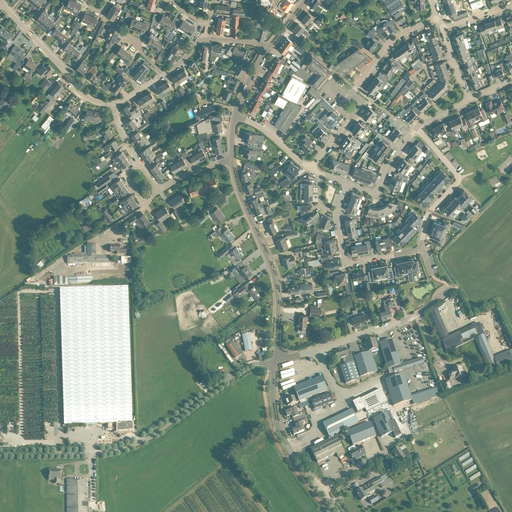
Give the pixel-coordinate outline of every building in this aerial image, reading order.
[(71,11),(72,9),(75,2),(71,0),(68,0),(68,2),(67,2),(65,5),(61,3),(56,9),(59,12),(62,7),(64,8),(71,11)] [(279,6),(281,8),(287,12),(293,4),(287,0),(286,0),(284,3),(282,2),(279,6)] [(320,0),(319,0),(311,0),(308,5),(314,9),(318,4),(328,10),(331,5),(321,0),(320,0)] [(382,0),(388,8),(392,15),(393,14),(395,16),(394,16),(399,22),(405,18),(401,12),(399,10),(405,6),(400,0),(382,0)] [(416,0),(417,9),(424,8),(424,2),(423,2),(422,0),(416,0)] [(443,0),(450,16),(453,15),(453,16),(452,16),(454,20),(469,15),(467,11),(458,14),(457,13),(456,9),(452,0),(443,0)] [(478,7),(475,0),(470,0),(472,3),(471,3),(473,9),(478,7)] [(154,9),(156,3),(148,1),(147,5),(144,4),(142,3),(140,5),(139,7),(145,9),(146,7),(149,8),(154,9)] [(75,2),(72,9),(75,10),(74,14),(77,15),(81,5),(75,2)] [(114,4),(110,10),(117,14),(120,8),(114,4)] [(216,11),(229,13),(230,6),(217,5),(216,11)] [(36,19),(42,23),(42,24),(48,17),(44,14),(46,12),(44,10),(42,12),(40,15),(36,19)] [(117,14),(110,10),(106,16),(113,20),(117,14)] [(88,23),(91,16),(85,13),(82,20),(88,23)] [(305,26),(309,29),(313,24),(310,21),(313,18),(308,13),(302,20),(307,24),(305,26)] [(42,24),(42,23),(41,25),(47,29),(48,28),(55,20),(57,22),(60,18),(61,16),(59,14),(55,18),(50,14),(48,17),(42,24)] [(136,19),(136,17),(130,15),(128,21),(131,22),(129,27),(136,30),(139,20),(136,19)] [(158,21),(164,25),(168,18),(163,15),(158,21)] [(97,18),(91,16),(88,23),(86,26),(92,29),(92,28),(93,29),(97,18)] [(384,19),(381,21),(381,23),(382,23),(389,32),(390,31),(390,32),(394,29),(392,25),(394,24),(395,23),(392,18),(391,16),(388,18),(390,20),(389,21),(387,19),(384,19)] [(164,25),(172,30),(174,27),(175,27),(180,19),(176,17),(174,22),(168,18),(164,25)] [(218,18),(217,25),(224,26),(225,23),(228,23),(229,18),(226,17),(225,19),(218,18)] [(501,18),(495,20),(498,29),(504,27),(501,18)] [(374,27),(370,30),(373,33),(376,34),(378,33),(379,35),(381,33),(384,36),(388,33),(389,32),(382,23),(381,23),(381,21),(378,19),(375,21),(380,27),(376,30),(374,27)] [(146,27),(148,28),(150,22),(144,20),(143,22),(139,20),(136,30),(144,32),(146,27)] [(184,31),(188,24),(183,20),(177,29),(183,32),(184,31)] [(495,20),(490,22),(493,30),(494,34),(499,32),(498,29),(495,20)] [(266,30),(268,26),(267,26),(257,23),(256,28),(258,28),(257,34),(254,34),(253,38),(263,41),(267,30),(266,30)] [(51,34),(57,38),(62,32),(59,29),(61,26),(59,24),(56,27),(51,34)] [(194,28),(188,24),(184,31),(183,32),(189,36),(194,28)] [(308,36),(310,34),(298,24),(292,30),(298,35),(302,31),(308,36)] [(488,32),(485,24),(479,26),(482,34),(488,32)] [(224,26),(217,25),(216,33),(226,34),(227,31),(223,30),(224,26)] [(1,27),(0,29),(0,36),(4,39),(0,45),(7,50),(14,41),(11,39),(13,35),(10,34),(10,33),(1,27)] [(108,29),(106,32),(107,33),(116,37),(119,30),(111,27),(109,30),(108,29)] [(104,36),(106,37),(105,39),(113,43),(116,37),(108,33),(107,33),(102,30),(100,34),(102,35),(102,36),(103,36),(104,36)] [(424,32),(427,40),(436,37),(434,31),(433,31),(434,31),(434,32),(432,33),(431,32),(430,30),(424,32)] [(62,32),(57,38),(62,42),(67,36),(69,33),(67,31),(65,34),(62,32)] [(308,37),(312,41),(317,36),(312,32),(308,37)] [(453,35),(455,41),(463,39),(461,33),(455,35),(455,34),(455,35),(453,36),(453,35)] [(147,41),(146,43),(152,47),(156,40),(152,38),(150,37),(147,41)] [(369,38),(364,46),(367,49),(371,52),(374,47),(376,45),(375,45),(377,42),(373,39),(372,38),(371,37),(369,38)] [(287,38),(282,45),(291,51),(296,44),(287,38)] [(348,44),(357,46),(360,48),(363,45),(359,41),(349,39),(348,44)] [(414,52),(416,50),(414,45),(415,45),(413,39),(408,42),(404,45),(409,53),(413,50),(414,52)] [(64,49),(70,53),(75,47),(72,45),(74,42),(72,40),(69,43),(64,49)] [(156,40),(152,47),(158,51),(162,44),(156,40)] [(334,55),(336,56),(346,44),(344,43),(334,55)] [(77,49),(75,47),(70,53),(75,58),(77,55),(79,57),(86,48),(88,45),(87,44),(84,47),(83,46),(79,51),(77,49)] [(300,44),(297,47),(298,48),(297,50),(301,53),(302,52),(306,49),(300,44)] [(174,45),(171,50),(177,55),(181,49),(174,45)] [(199,60),(205,61),(207,46),(201,45),(199,60)] [(224,52),(226,49),(221,49),(222,46),(212,45),(211,51),(216,52),(218,56),(221,57),(224,53),(224,52)] [(288,52),(291,55),(293,52),(291,51),(282,45),(278,50),(286,55),(288,52)] [(324,48),(330,53),(332,50),(326,45),(324,48)] [(404,45),(399,48),(407,58),(411,55),(409,53),(404,45)] [(11,50),(10,52),(13,54),(10,58),(16,62),(12,68),(16,71),(21,63),(22,61),(25,57),(21,55),(24,51),(20,48),(19,49),(14,46),(11,50)] [(84,56),(86,58),(94,48),(91,46),(84,56)] [(121,57),(122,57),(127,51),(121,46),(115,54),(118,55),(121,57)] [(237,55),(240,56),(239,57),(244,60),(246,56),(245,56),(248,50),(249,51),(244,48),(243,50),(242,50),(235,47),(232,52),(237,55)] [(391,54),(397,60),(399,58),(402,62),(407,58),(399,48),(398,47),(395,49),(396,51),(391,54)] [(331,66),(337,71),(339,69),(344,73),(346,71),(347,72),(352,67),(353,68),(357,63),(359,64),(363,58),(365,60),(368,56),(364,53),(358,48),(334,65),(331,62),(330,64),(331,66)] [(482,48),(477,50),(480,58),(483,57),(486,56),(485,53),(484,50),(486,49),(485,48),(482,49),(482,48)] [(177,55),(171,50),(167,56),(174,61),(177,55)] [(123,61),(129,66),(133,60),(130,58),(132,55),(127,51),(122,57),(124,59),(123,61)] [(441,52),(432,55),(434,60),(443,57),(441,52)] [(468,53),(460,56),(461,61),(463,61),(464,63),(472,61),(474,60),(475,60),(474,56),(470,57),(469,53),(468,53)] [(332,72),(332,71),(311,54),(301,66),(296,72),(317,90),(317,89),(331,73),(332,74),(333,74),(332,73),(333,73),(332,72)] [(271,64),(279,68),(282,63),(285,65),(286,63),(282,58),(281,59),(277,57),(275,60),(274,59),(271,64)] [(389,58),(385,65),(391,70),(394,72),(398,67),(400,69),(402,66),(400,65),(396,60),(394,62),(389,58)] [(28,59),(24,65),(29,69),(27,72),(26,72),(24,76),(26,78),(24,81),(27,83),(29,81),(32,76),(30,74),(36,64),(28,59)] [(87,62),(86,62),(83,59),(77,68),(83,73),(88,66),(85,64),(87,62)] [(293,60),(289,65),(296,72),(301,66),(300,66),(295,62),(293,60)] [(472,61),(464,63),(465,67),(464,67),(466,73),(478,67),(474,60),(472,61)] [(144,61),(138,69),(144,74),(149,69),(147,67),(149,65),(144,61)] [(435,65),(437,70),(446,67),(444,61),(439,63),(435,65)] [(190,72),(194,78),(197,76),(197,71),(199,70),(194,62),(189,65),(192,70),(190,72)] [(500,66),(497,68),(492,64),(490,65),(493,73),(496,71),(499,77),(504,74),(502,70),(505,69),(502,62),(500,63),(500,66)] [(234,71),(236,73),(240,75),(245,68),(239,64),(236,63),(234,65),(237,67),(234,71)] [(268,75),(271,77),(274,72),(276,73),(279,68),(271,64),(269,69),(270,70),(268,75)] [(37,70),(42,75),(44,72),(48,76),(54,70),(48,65),(46,67),(43,65),(37,70)] [(385,65),(380,71),(381,72),(385,75),(383,77),(387,80),(389,80),(391,77),(395,73),(391,70),(385,65)] [(102,72),(101,72),(98,76),(94,73),(96,69),(92,66),(88,71),(92,74),(91,76),(91,75),(90,76),(91,76),(89,79),(96,85),(100,79),(102,80),(106,75),(102,72)] [(437,70),(439,76),(448,73),(446,67),(437,70)] [(478,74),(479,73),(480,73),(478,67),(466,73),(469,78),(477,74),(478,74)] [(144,74),(138,69),(133,74),(140,80),(144,74)] [(184,70),(178,74),(182,80),(185,78),(187,81),(190,79),(188,76),(187,74),(184,70)] [(439,76),(441,81),(449,83),(448,79),(450,79),(448,73),(439,76)] [(477,74),(469,78),(471,83),(480,79),(479,77),(480,76),(479,73),(478,74),(477,74)] [(182,80),(178,74),(172,78),(176,84),(178,87),(181,85),(179,82),(182,80)] [(197,84),(198,87),(213,75),(210,74),(197,84)] [(122,75),(117,82),(122,86),(124,88),(130,81),(122,75)] [(229,81),(232,82),(235,83),(238,84),(240,80),(226,75),(224,79),(225,80),(229,81)] [(268,87),(270,82),(269,81),(271,77),(268,75),(265,79),(264,79),(261,84),(268,87)] [(307,84),(291,76),(286,85),(285,88),(281,95),(278,93),(273,101),(281,105),(285,108),(274,125),(285,132),(301,106),(296,103),(307,84)] [(373,80),(380,86),(383,88),(388,81),(382,77),(381,79),(376,76),(373,80)] [(40,85),(43,87),(49,80),(46,78),(43,82),(40,85)] [(395,86),(398,89),(405,81),(402,78),(395,86)] [(410,78),(405,85),(407,88),(413,81),(410,78)] [(480,79),(471,83),(474,89),(475,89),(474,89),(474,88),(476,87),(476,88),(476,89),(481,86),(481,85),(484,84),(482,79),(480,79)] [(40,91),(43,93),(49,86),(52,82),(49,80),(43,87),(43,88),(40,91)] [(373,80),(370,85),(377,90),(380,86),(373,80)] [(120,88),(122,86),(117,82),(116,81),(111,86),(108,83),(107,83),(106,85),(102,83),(100,86),(105,90),(108,88),(116,94),(120,88)] [(167,81),(161,85),(165,91),(168,89),(170,92),(173,90),(171,87),(167,81)] [(225,90),(222,97),(229,100),(232,90),(236,91),(238,84),(235,83),(232,82),(229,81),(225,90)] [(441,81),(437,85),(444,92),(448,88),(446,86),(449,83),(441,81)] [(53,85),(50,88),(52,89),(53,90),(54,89),(57,91),(58,89),(60,91),(61,91),(64,87),(58,82),(55,86),(54,86),(53,85)] [(268,87),(261,84),(258,88),(260,89),(257,94),(261,96),(264,91),(265,92),(266,91),(270,94),(272,89),(268,87)] [(161,85),(155,89),(158,93),(159,95),(161,98),(164,96),(167,94),(165,91),(161,85)] [(380,92),(377,90),(370,85),(366,89),(372,93),(369,96),(375,100),(377,97),(376,96),(380,92)] [(405,85),(399,92),(402,94),(403,96),(409,90),(407,88),(405,85)] [(437,85),(433,89),(439,96),(444,92),(437,85)] [(176,91),(180,97),(186,93),(181,86),(176,89),(177,91),(176,91)] [(191,89),(195,94),(199,91),(196,86),(191,89)] [(47,98),(44,102),(48,106),(55,97),(60,91),(58,89),(57,91),(54,89),(53,90),(52,89),(49,93),(46,97),(47,98)] [(439,96),(433,89),(428,93),(435,100),(439,96)] [(150,92),(144,97),(148,102),(151,100),(153,103),(156,101),(154,98),(150,92)] [(424,92),(418,98),(427,108),(431,104),(430,103),(427,100),(429,98),(424,92)] [(0,101),(0,109),(1,110),(10,98),(6,94),(0,101)] [(259,101),(261,96),(257,94),(255,99),(253,98),(251,103),(257,106),(260,101),(259,101)] [(148,102),(144,97),(138,100),(142,106),(144,109),(146,108),(147,109),(151,107),(148,102)] [(418,98),(411,104),(417,110),(419,108),(422,111),(423,112),(427,108),(418,98)] [(486,106),(488,110),(490,114),(495,112),(496,113),(502,110),(501,109),(504,108),(501,99),(493,103),(491,100),(486,102),(487,105),(486,106)] [(41,105),(37,109),(42,113),(48,106),(44,102),(43,102),(41,105)] [(65,109),(63,112),(65,114),(68,111),(73,115),(77,109),(69,103),(65,109)] [(121,109),(125,116),(131,112),(128,108),(131,106),(129,103),(121,109)] [(257,106),(251,103),(248,108),(249,108),(248,111),(255,115),(256,112),(255,111),(257,106)] [(409,108),(406,111),(415,120),(419,116),(418,115),(415,112),(417,110),(411,104),(408,107),(409,108)] [(197,111),(200,118),(216,112),(213,105),(197,111)] [(337,122),(339,120),(340,119),(340,118),(339,118),(333,111),(335,109),(332,107),(328,111),(331,114),(327,116),(330,119),(328,121),(326,121),(324,123),(326,125),(329,122),(333,126),(334,124),(335,124),(336,124),(337,123),(337,122)] [(366,112),(373,118),(377,121),(378,118),(382,113),(376,109),(375,109),(377,110),(375,112),(369,107),(366,112)] [(479,107),(473,110),(477,119),(480,117),(480,119),(482,121),(488,118),(484,110),(481,112),(479,107)] [(84,120),(91,122),(91,119),(100,121),(102,113),(87,110),(84,120)] [(477,119),(473,110),(467,112),(469,116),(466,118),(469,126),(474,124),(475,122),(474,120),(477,119)] [(398,113),(395,116),(404,123),(407,120),(410,123),(411,124),(415,120),(406,111),(403,114),(401,114),(400,113),(398,113)] [(373,118),(366,112),(362,117),(370,122),(373,118)] [(511,122),(511,120),(507,112),(502,114),(506,123),(507,122),(508,125),(509,125),(510,127),(511,125),(511,122)] [(208,118),(199,122),(196,124),(198,133),(206,131),(206,133),(214,132),(222,130),(219,115),(208,118)] [(460,115),(455,118),(459,127),(462,125),(463,129),(468,127),(467,123),(465,118),(462,120),(460,116),(460,115)] [(49,116),(41,126),(42,126),(45,129),(48,125),(53,119),(49,116)] [(62,133),(65,136),(76,121),(71,117),(63,128),(65,129),(62,133)] [(126,123),(125,124),(128,127),(129,126),(130,129),(131,128),(133,130),(135,129),(141,125),(138,120),(136,121),(134,118),(130,120),(126,123)] [(451,125),(448,126),(451,133),(452,134),(457,132),(457,131),(460,130),(459,127),(455,118),(450,120),(450,121),(451,125)] [(318,124),(316,127),(319,129),(315,134),(321,140),(325,135),(326,133),(325,132),(328,129),(318,120),(317,122),(318,124)] [(393,128),(391,131),(399,137),(402,132),(397,128),(399,126),(392,121),(390,124),(391,127),(393,128)] [(371,128),(366,124),(364,126),(358,122),(355,126),(362,132),(365,134),(367,131),(368,131),(369,130),(370,130),(371,128)] [(443,123),(438,126),(442,134),(445,132),(447,135),(451,133),(448,126),(446,128),(443,123)] [(160,131),(157,126),(151,129),(154,134),(160,131)] [(362,132),(355,126),(351,131),(359,137),(362,132)] [(442,134),(438,126),(433,129),(435,133),(432,135),(435,139),(436,141),(440,138),(439,136),(442,134)] [(105,137),(102,139),(104,142),(111,138),(109,136),(112,134),(108,127),(99,133),(100,136),(103,134),(105,137)] [(141,132),(140,130),(131,136),(135,141),(141,136),(139,134),(141,132)] [(399,137),(391,131),(387,135),(395,141),(399,137)] [(244,132),(243,140),(254,142),(253,146),(262,147),(263,143),(260,143),(262,137),(257,136),(257,134),(244,132)] [(196,135),(200,142),(202,141),(201,138),(207,136),(206,133),(196,135)] [(138,146),(148,139),(144,134),(141,136),(135,141),(138,146)] [(302,149),(306,153),(312,146),(308,142),(310,140),(306,136),(302,140),(304,142),(302,145),(304,147),(302,149)] [(347,136),(344,141),(354,149),(358,145),(359,145),(361,142),(358,140),(356,143),(355,142),(350,138),(347,136)] [(210,146),(214,146),(221,144),(219,137),(212,138),(209,139),(210,146)] [(383,142),(379,147),(387,152),(391,147),(390,147),(388,145),(390,143),(383,138),(381,141),(383,142)] [(118,146),(114,139),(108,143),(103,147),(105,150),(107,149),(109,152),(103,155),(105,158),(112,154),(110,151),(118,146)] [(140,152),(143,157),(150,153),(152,152),(150,148),(157,144),(154,140),(149,143),(147,144),(149,146),(146,148),(140,152)] [(200,152),(196,154),(199,160),(200,160),(200,161),(204,160),(203,158),(206,157),(202,149),(205,147),(203,142),(202,141),(200,142),(198,143),(200,148),(198,149),(200,152)] [(354,149),(344,141),(340,145),(344,148),(347,150),(345,152),(350,156),(353,152),(352,152),(354,149)] [(221,144),(214,146),(215,150),(211,150),(212,153),(215,153),(222,151),(221,144)] [(415,144),(411,149),(419,155),(422,150),(426,153),(430,149),(428,147),(424,145),(421,149),(419,147),(415,144)] [(262,147),(253,146),(252,149),(244,147),(243,155),(256,158),(256,155),(255,154),(255,150),(261,151),(262,147)] [(379,147),(375,151),(383,157),(387,152),(379,147)] [(187,151),(183,153),(186,157),(187,159),(190,157),(193,164),(199,160),(196,154),(192,156),(189,149),(186,150),(187,151)] [(419,155),(411,149),(408,153),(412,156),(416,159),(419,155)] [(180,160),(177,162),(180,169),(187,165),(183,159),(186,157),(183,153),(182,150),(180,152),(179,151),(176,153),(180,160)] [(155,156),(156,156),(158,159),(155,161),(156,161),(162,157),(164,155),(162,151),(155,156)] [(383,157),(375,151),(372,156),(370,154),(368,157),(373,161),(375,159),(379,162),(383,157)] [(125,157),(121,152),(112,159),(116,164),(125,157)] [(150,153),(143,157),(146,162),(156,156),(155,156),(152,152),(150,153)] [(335,170),(338,161),(332,159),(333,156),(331,155),(329,161),(331,161),(329,168),(335,171),(335,170)] [(116,164),(114,165),(115,166),(117,168),(118,167),(120,169),(129,163),(125,157),(116,164)] [(162,157),(156,161),(157,163),(150,168),(154,174),(160,170),(157,167),(161,165),(159,163),(164,160),(163,158),(162,157)] [(404,159),(400,163),(408,169),(411,172),(415,167),(404,159)] [(180,169),(177,162),(173,164),(172,161),(169,163),(171,168),(173,172),(180,169)] [(335,170),(341,172),(344,163),(338,161),(335,170)] [(246,168),(245,168),(243,173),(240,174),(242,181),(247,180),(256,177),(255,175),(253,174),(251,170),(252,168),(257,170),(258,166),(245,162),(244,165),(246,166),(246,168)] [(294,166),(295,166),(291,162),(289,165),(288,164),(283,168),(285,172),(284,173),(291,178),(293,176),(299,172),(297,169),(297,168),(296,167),(296,168),(294,166)] [(344,163),(341,172),(346,174),(350,165),(344,163)] [(404,173),(401,176),(405,178),(406,178),(406,179),(408,176),(405,174),(408,169),(400,163),(397,168),(404,173)] [(352,175),(351,176),(358,178),(361,169),(356,167),(355,167),(352,176),(352,175)] [(361,169),(358,178),(363,180),(367,169),(362,167),(361,169)] [(449,177),(440,168),(436,172),(437,173),(445,181),(449,177)] [(160,170),(154,174),(158,180),(167,174),(170,172),(168,169),(165,171),(165,172),(162,174),(160,170)] [(367,169),(363,180),(369,182),(370,180),(371,176),(374,177),(376,172),(367,169)] [(391,180),(390,182),(398,185),(401,186),(403,181),(407,183),(408,179),(397,173),(395,178),(392,177),(390,180),(391,180)] [(443,183),(445,181),(437,173),(433,177),(434,178),(441,185),(443,183)] [(112,179),(109,175),(96,184),(99,187),(106,183),(112,179)] [(113,192),(124,185),(120,178),(114,182),(111,184),(112,187),(111,187),(114,191),(113,192)] [(188,187),(191,196),(210,190),(209,188),(217,185),(215,178),(188,187)] [(280,184),(283,188),(291,182),(288,178),(280,184)] [(430,182),(438,189),(441,185),(434,178),(433,179),(430,182)] [(303,179),(303,188),(313,188),(312,188),(312,186),(313,186),(313,182),(309,182),(309,179),(303,179)] [(425,184),(426,186),(434,193),(438,189),(430,182),(429,180),(425,184)] [(398,185),(390,182),(390,183),(389,183),(388,187),(394,189),(393,192),(397,193),(398,194),(401,186),(398,185)] [(97,189),(99,192),(108,186),(106,183),(99,187),(97,189)] [(244,185),(247,194),(253,191),(250,183),(244,185)] [(124,185),(113,192),(115,195),(117,194),(119,196),(122,194),(122,195),(128,191),(124,185)] [(263,191),(260,186),(253,189),(256,194),(263,191)] [(432,194),(434,193),(426,186),(423,189),(430,196),(432,194)] [(419,193),(426,200),(430,196),(423,189),(419,193)] [(460,195),(461,194),(467,201),(469,203),(473,199),(464,190),(460,194),(460,195)] [(349,199),(358,202),(359,198),(360,198),(362,195),(357,193),(356,196),(351,194),(350,198),(351,198),(350,199),(349,199)] [(419,193),(415,197),(423,205),(427,201),(426,200),(419,193)] [(120,202),(123,207),(134,199),(131,194),(120,202)] [(170,202),(174,208),(184,201),(179,194),(176,197),(176,198),(174,200),(173,200),(170,202)] [(464,205),(467,201),(461,194),(460,195),(457,198),(456,199),(462,204),(464,205)] [(86,196),(80,202),(86,208),(92,202),(86,196)] [(108,202),(110,206),(119,200),(117,197),(108,202)] [(451,201),(459,208),(462,204),(456,199),(457,198),(455,197),(453,199),(451,201)] [(249,201),(252,207),(254,206),(255,209),(257,208),(258,209),(259,209),(259,208),(260,207),(260,208),(262,207),(269,204),(267,199),(261,202),(262,202),(258,203),(256,198),(249,201)] [(134,199),(123,207),(119,209),(123,215),(129,212),(128,210),(137,204),(134,199)] [(347,204),(347,205),(356,208),(358,202),(349,199),(350,199),(349,201),(347,205),(347,204)] [(386,204),(393,210),(396,207),(402,209),(403,206),(389,201),(386,204)] [(459,208),(451,201),(448,205),(455,212),(459,208)] [(254,206),(252,207),(255,215),(261,212),(262,214),(272,211),(269,204),(262,207),(260,208),(260,207),(259,208),(259,209),(258,209),(257,208),(255,209),(254,206)] [(382,207),(388,215),(391,212),(396,216),(398,213),(393,210),(386,204),(386,205),(382,207)] [(301,218),(309,214),(310,213),(308,211),(308,209),(310,209),(310,205),(300,205),(301,212),(301,218)] [(356,208),(347,205),(348,205),(347,206),(345,210),(349,211),(348,215),(358,216),(359,214),(357,213),(358,209),(356,208)] [(455,212),(448,205),(444,209),(451,216),(455,212)] [(165,208),(160,211),(159,210),(155,213),(160,221),(170,214),(164,207),(165,208)] [(378,208),(380,217),(384,216),(388,221),(391,219),(388,215),(382,207),(378,208)] [(217,208),(210,213),(218,222),(224,217),(221,213),(221,214),(217,208)] [(373,217),(377,217),(379,223),(382,222),(380,217),(378,208),(374,208),(373,208),(373,217)] [(106,218),(110,215),(106,209),(102,212),(106,218)] [(201,217),(197,219),(198,222),(203,220),(202,218),(203,219),(210,214),(207,211),(200,216),(201,217)] [(421,218),(414,211),(410,215),(417,222),(421,218)] [(136,221),(141,228),(150,221),(144,212),(137,217),(139,220),(136,221)] [(307,220),(309,224),(311,222),(315,223),(319,214),(318,214),(317,212),(311,216),(311,215),(310,216),(309,214),(301,218),(297,220),(298,222),(300,221),(301,220),(304,222),(307,220)] [(358,218),(358,216),(348,215),(348,219),(344,220),(345,223),(346,223),(346,225),(345,225),(354,223),(353,218),(358,218)] [(410,215),(406,219),(408,222),(413,226),(417,222),(410,215)] [(328,222),(330,218),(324,216),(323,220),(320,218),(318,225),(317,227),(323,229),(324,227),(327,228),(330,222),(328,222)] [(270,222),(266,224),(270,234),(276,231),(272,222),(273,222),(272,218),(269,219),(270,222)] [(432,226),(431,228),(443,232),(445,228),(447,229),(449,222),(443,219),(441,224),(434,221),(433,223),(432,225),(432,226)] [(91,221),(82,226),(85,231),(93,226),(91,221)] [(159,221),(156,223),(162,232),(162,233),(166,230),(159,221)] [(408,222),(404,225),(412,232),(416,228),(413,226),(408,222)] [(410,234),(412,232),(404,225),(401,229),(408,236),(410,234)] [(220,227),(215,231),(219,236),(222,235),(227,242),(233,237),(229,233),(230,232),(227,228),(223,231),(220,227)] [(430,230),(429,234),(429,235),(436,238),(434,242),(441,245),(443,238),(441,237),(442,234),(443,232),(431,228),(431,231),(430,230)] [(401,229),(397,233),(405,240),(406,238),(408,236),(401,229)] [(405,240),(397,233),(393,237),(401,244),(405,240)] [(388,238),(382,239),(384,250),(389,249),(388,248),(390,247),(389,244),(392,243),(391,236),(387,237),(388,238)] [(278,246),(279,250),(288,247),(284,237),(277,240),(279,245),(278,246)] [(334,241),(334,239),(321,242),(322,248),(325,247),(336,245),(335,242),(334,241)] [(384,250),(382,239),(375,240),(375,239),(371,240),(373,247),(376,246),(377,250),(379,249),(379,250),(384,250)] [(365,244),(362,245),(363,254),(364,254),(363,253),(365,252),(365,253),(369,252),(368,249),(371,249),(369,240),(364,241),(365,244)] [(358,255),(356,246),(351,247),(350,243),(346,244),(347,252),(351,251),(352,256),(356,255),(356,254),(357,254),(357,255),(358,255)] [(87,245),(87,249),(79,249),(79,253),(74,254),(74,255),(71,255),(71,256),(67,256),(67,264),(111,263),(111,256),(96,256),(96,245),(87,245)] [(110,246),(110,252),(117,252),(117,255),(126,254),(126,249),(120,250),(120,245),(110,246)] [(320,251),(321,257),(331,255),(331,252),(336,251),(335,249),(336,249),(336,245),(325,247),(322,248),(322,251),(320,251)] [(230,252),(226,255),(234,264),(235,265),(241,260),(239,258),(240,258),(239,258),(242,255),(236,247),(232,250),(229,252),(230,252)] [(296,253),(297,257),(303,255),(301,248),(294,249),(295,253),(296,253)] [(290,257),(283,259),(285,267),(287,267),(288,268),(289,268),(291,268),(291,267),(291,266),(292,265),(291,262),(295,261),(294,256),(290,257)] [(322,264),(327,263),(328,269),(339,267),(337,258),(329,260),(328,257),(321,258),(322,264)] [(408,274),(409,281),(413,281),(411,270),(418,268),(416,261),(413,261),(413,258),(408,259),(409,260),(405,261),(407,271),(408,274)] [(407,271),(405,261),(402,261),(402,260),(397,261),(397,262),(398,267),(394,268),(396,276),(402,275),(402,272),(407,271)] [(35,266),(40,270),(44,266),(42,264),(40,262),(39,261),(38,261),(34,265),(35,266)] [(382,265),(379,266),(381,277),(387,275),(387,279),(394,277),(392,268),(388,269),(387,264),(386,264),(386,263),(381,264),(382,265)] [(248,270),(249,269),(245,265),(242,268),(238,264),(234,267),(231,269),(230,270),(225,274),(224,275),(225,275),(228,279),(229,280),(231,279),(234,276),(235,275),(237,274),(238,275),(241,279),(243,280),(245,279),(245,278),(246,279),(246,278),(247,277),(250,275),(251,274),(248,270)] [(381,277),(379,266),(377,266),(377,265),(372,266),(373,267),(372,267),(372,272),(368,273),(370,282),(376,281),(376,278),(381,277)] [(353,277),(353,280),(357,279),(357,280),(365,279),(364,274),(363,269),(358,270),(358,271),(352,272),(353,277)] [(336,275),(337,284),(346,282),(348,293),(353,292),(350,276),(346,277),(345,273),(336,275)] [(245,290),(247,292),(249,291),(252,295),(250,296),(253,300),(261,294),(257,289),(256,289),(253,286),(254,285),(251,287),(247,283),(233,294),(237,299),(242,295),(241,294),(245,290)] [(306,292),(312,292),(312,283),(300,284),(300,285),(296,286),(288,286),(288,293),(296,292),(296,293),(306,293),(306,292)] [(128,287),(60,289),(64,425),(108,424),(108,429),(120,429),(120,431),(132,431),(132,423),(128,287)] [(380,317),(381,317),(382,321),(387,319),(386,317),(388,316),(392,314),(390,308),(394,306),(391,297),(386,298),(388,303),(385,304),(386,308),(385,308),(385,310),(379,312),(380,312),(379,313),(378,314),(378,315),(378,316),(379,317),(380,317)] [(437,308),(430,313),(447,352),(475,339),(485,335),(479,323),(473,326),(449,337),(437,308)] [(361,324),(358,315),(356,309),(352,310),(353,313),(347,315),(349,323),(352,322),(353,324),(354,323),(355,326),(357,325),(357,326),(358,326),(360,326),(360,325),(360,324),(361,324)] [(362,314),(358,315),(361,324),(362,324),(362,325),(363,325),(364,325),(365,324),(365,323),(367,322),(366,319),(367,319),(367,318),(370,317),(368,309),(361,311),(362,314)] [(297,328),(298,328),(298,332),(305,333),(305,328),(306,328),(307,316),(299,315),(299,323),(297,323),(298,323),(297,328)] [(259,330),(259,343),(265,344),(265,346),(258,346),(258,356),(266,356),(267,347),(268,347),(269,334),(268,334),(268,331),(259,330)] [(242,335),(245,352),(253,350),(249,334),(242,335)] [(477,339),(487,370),(496,367),(494,360),(495,359),(487,335),(477,339)] [(366,349),(368,353),(371,352),(378,350),(375,339),(366,342),(368,348),(366,349)] [(380,343),(379,344),(380,347),(387,369),(392,368),(401,365),(400,364),(394,344),(392,339),(380,343)] [(233,341),(226,345),(235,359),(241,355),(240,353),(241,352),(233,341)] [(343,360),(348,358),(345,349),(334,352),(337,360),(342,359),(343,360)] [(511,350),(495,357),(499,367),(511,362),(511,350)] [(368,353),(354,357),(360,377),(377,372),(376,367),(375,363),(371,352),(368,353)] [(340,367),(346,384),(360,379),(352,356),(343,360),(345,365),(340,367)] [(441,384),(445,393),(454,389),(451,381),(467,376),(463,365),(460,366),(460,367),(451,370),(452,373),(447,374),(449,381),(441,384)] [(282,379),(297,376),(295,366),(280,369),(282,379)] [(404,375),(385,381),(385,382),(393,406),(412,400),(413,405),(431,399),(438,396),(436,387),(432,388),(410,395),(404,375)] [(294,388),(296,394),(299,402),(326,391),(321,377),(294,388)] [(360,398),(352,402),(358,413),(365,409),(366,412),(387,402),(381,389),(361,400),(360,398)] [(311,400),(314,410),(333,403),(330,393),(325,395),(311,400)] [(299,402),(296,394),(293,396),(293,397),(286,400),(288,406),(299,402)] [(290,411),(285,412),(287,417),(291,415),(294,422),(302,419),(301,414),(299,415),(297,411),(296,412),(295,409),(290,411)] [(352,410),(322,424),(329,437),(358,423),(352,410)] [(390,412),(373,420),(381,438),(390,434),(391,435),(393,434),(395,438),(401,436),(390,412)] [(296,429),(292,430),(294,435),(298,433),(304,431),(302,424),(304,423),(302,419),(294,422),(296,429)] [(347,432),(353,446),(376,437),(370,423),(347,432)] [(307,437),(311,446),(326,438),(322,429),(307,437)] [(111,433),(112,434),(100,436),(102,446),(113,444),(113,445),(119,444),(117,432),(111,433)] [(311,449),(317,463),(336,454),(338,458),(345,454),(337,437),(311,449)] [(349,453),(352,458),(354,457),(355,460),(365,455),(361,446),(349,453)] [(399,448),(391,452),(397,462),(404,458),(406,461),(412,458),(406,449),(401,452),(399,448)] [(49,469),(49,480),(55,480),(55,484),(59,484),(59,480),(61,480),(61,470),(54,471),(54,469),(49,469)] [(383,483),(380,478),(368,485),(369,486),(368,487),(367,486),(356,492),(358,497),(373,488),(379,484),(380,485),(383,483)] [(67,480),(67,485),(67,511),(87,511),(88,479),(67,480)] [(482,489),(481,488),(479,484),(471,489),(474,494),(482,489)] [(373,488),(358,497),(361,501),(370,496),(369,494),(375,491),(373,488)] [(376,495),(369,500),(371,504),(379,500),(376,495)]
